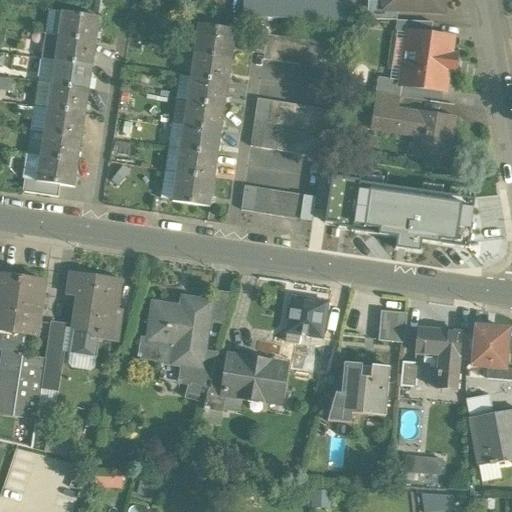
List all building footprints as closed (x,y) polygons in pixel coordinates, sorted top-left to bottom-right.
[(247,0),(247,14),(354,19),(355,0),(247,0)] [(441,0),(384,0),(385,2),(384,9),(396,10),(441,12),(441,0)] [(385,2),(367,1),(366,20),(395,21),(396,10),(384,9),(385,2)] [(100,20),(63,14),(59,38),(95,43),(97,34),(98,34),(100,20)] [(432,23),(396,22),(395,33),(414,35),(415,34),(430,36),(432,23)] [(236,30),(200,25),(200,27),(203,27),(201,44),(196,43),(195,54),(230,59),(231,50),(233,50),(236,30)] [(430,36),(415,34),(414,35),(407,86),(407,87),(444,92),(447,71),(453,72),(456,57),(450,56),(452,39),(430,36)] [(280,38),(267,36),(263,60),(276,62),(280,38)] [(95,43),(59,38),(56,62),(91,67),(93,58),(94,58),(97,43),(95,43)] [(291,40),(280,38),(276,62),(287,64),(291,40)] [(303,42),(291,40),(287,64),(299,66),(303,42)] [(314,43),(303,42),(299,66),(311,68),(314,43)] [(326,45),(314,43),(311,68),(322,70),(326,45)] [(338,47),(326,45),(322,70),(335,72),(338,47)] [(230,59),(195,54),(191,78),(226,83),(228,74),(229,74),(231,60),(230,59)] [(91,67),(56,62),(52,86),(88,91),(89,81),(91,82),(93,67),(91,67)] [(0,89),(11,90),(11,78),(0,77),(0,89)] [(226,83),(191,78),(188,102),(223,107),(224,98),(226,98),(228,84),(226,83)] [(401,82),(378,78),(376,94),(399,97),(401,82)] [(88,91),(52,86),(48,110),(84,115),(85,106),(87,106),(89,91),(88,91)] [(400,99),(377,96),(375,108),(398,111),(400,99)] [(270,102),(257,100),(254,124),(266,126),(270,102)] [(223,107),(188,102),(184,126),(219,131),(220,122),(222,123),(224,108),(223,107)] [(281,104),(270,102),(266,126),(278,128),(281,104)] [(293,106),(281,104),(278,128),(289,129),(293,106)] [(293,106),(289,129),(301,131),(304,107),(293,106)] [(316,109),(304,107),(301,131),(312,133),(316,109)] [(456,119),(419,113),(418,115),(398,111),(375,108),(371,132),(373,132),(374,130),(417,137),(414,157),(413,157),(412,159),(451,165),(451,163),(449,162),(456,119)] [(329,111),(316,109),(312,133),(325,135),(329,111)] [(84,115),(48,110),(44,133),(80,139),(81,130),(83,130),(85,115),(84,115)] [(266,126),(254,124),(250,147),(263,149),(266,126)] [(219,131),(184,126),(181,150),(216,155),(217,147),(219,147),(221,132),(219,131)] [(278,128),(266,126),(263,149),(274,151),(278,128)] [(289,129),(278,128),(274,151),(286,153),(289,129)] [(301,131),(289,129),(286,153),(297,155),(301,131)] [(312,133),(301,131),(297,155),(309,157),(312,133)] [(80,139),(44,133),(40,157),(76,163),(78,154),(79,154),(82,139),(80,139)] [(325,135),(312,133),(309,157),(321,159),(322,156),(325,135)] [(216,155),(181,150),(177,174),(182,175),(212,179),(213,171),(215,171),(217,156),(216,155)] [(76,163),(40,157),(37,180),(37,183),(60,186),(74,188),(74,187),(72,187),(74,178),(75,179),(78,163),(76,163)] [(212,179),(182,175),(179,192),(175,191),(173,203),(209,209),(210,207),(208,207),(209,199),(211,199),(214,180),(212,179)] [(331,177),(319,176),(314,211),(326,213),(331,177)] [(331,177),(326,213),(324,224),(339,226),(338,228),(351,230),(358,181),(331,177)] [(23,192),(58,198),(60,186),(37,183),(37,180),(25,178),(23,192)] [(467,249),(475,200),(360,184),(360,182),(358,181),(351,230),(351,232),(397,239),(395,250),(420,254),(422,243),(467,249)] [(257,189),(245,187),(241,211),(253,213),(257,189)] [(268,191),(257,189),(253,213),(265,215),(268,191)] [(280,193),(268,191),(265,215),(276,216),(280,193)] [(291,195),(280,193),(276,216),(288,218),(291,195)] [(304,197),(291,195),(288,218),(300,220),(304,197)] [(316,199),(304,197),(300,220),(312,222),(316,199)] [(120,280),(71,273),(67,296),(77,298),(73,329),(98,333),(112,335),(120,280)] [(45,282),(0,275),(0,332),(6,333),(26,336),(37,338),(45,282)] [(327,304),(292,298),(286,333),(299,335),(321,339),(322,339),(327,304)] [(181,309),(153,304),(147,341),(141,340),(139,355),(137,355),(137,358),(181,365),(179,383),(188,385),(185,397),(204,403),(214,368),(218,355),(204,353),(211,303),(191,300),(189,313),(181,312),(181,309)] [(407,315),(382,313),(380,342),(404,344),(407,315)] [(65,327),(51,325),(46,352),(47,353),(61,355),(65,327)] [(508,331),(474,328),(473,336),(471,352),(470,366),(504,369),(508,331)] [(98,333),(73,329),(69,354),(95,358),(98,333)] [(461,335),(417,331),(415,354),(440,356),(438,389),(456,392),(459,351),(461,335)] [(0,375),(0,416),(36,421),(41,388),(45,359),(23,356),(26,336),(6,333),(0,375)] [(299,335),(287,334),(285,343),(298,345),(299,335)] [(321,339),(299,335),(298,345),(294,369),(316,372),(321,339)] [(473,336),(461,335),(459,351),(471,352),(473,336)] [(61,355),(47,353),(45,359),(41,388),(55,390),(61,355)] [(249,362),(229,359),(227,370),(223,394),(225,395),(279,403),(285,367),(265,364),(264,368),(248,366),(249,362)] [(415,364),(403,363),(401,386),(413,387),(415,364)] [(372,369),(362,368),(362,366),(344,364),(341,395),(337,394),(327,422),(351,425),(352,415),(386,418),(391,369),(372,367),(372,369)] [(204,403),(202,410),(222,413),(225,395),(223,394),(227,370),(214,368),(204,403)] [(511,379),(511,370),(490,368),(489,377),(511,379)] [(489,396),(466,400),(469,419),(493,414),(489,396)] [(511,410),(493,414),(469,419),(478,467),(489,465),(489,466),(496,465),(496,464),(511,460),(511,410)] [(420,482),(443,482),(444,458),(420,457),(420,482)] [(330,492),(313,492),(312,509),(329,509),(330,492)] [(423,495),(424,511),(455,510),(454,493),(423,495)]
